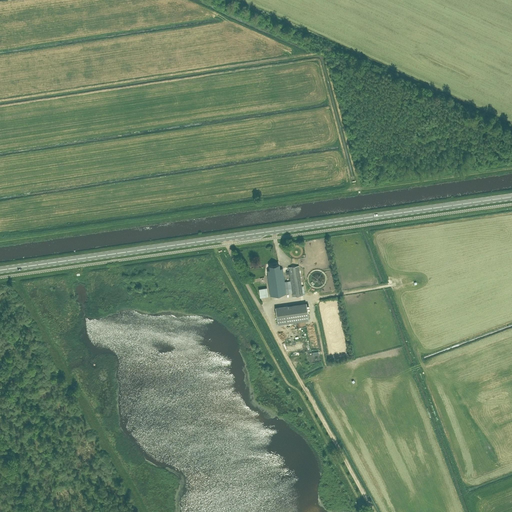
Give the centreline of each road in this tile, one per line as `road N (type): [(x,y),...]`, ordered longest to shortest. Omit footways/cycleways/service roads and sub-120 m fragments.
road 1 (primary): [(0,271),(511,197)]
road 2 (track): [(372,511),(228,244)]
